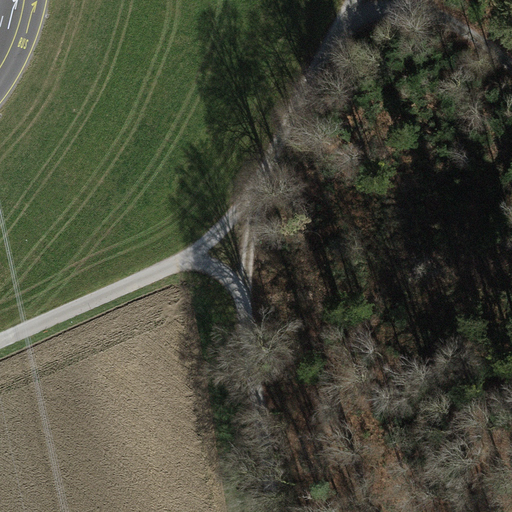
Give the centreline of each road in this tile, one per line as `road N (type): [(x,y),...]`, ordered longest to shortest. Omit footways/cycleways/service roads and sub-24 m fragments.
road 1 (track): [(0,341),(182,263),(213,257),(242,264),(253,300),(273,511)]
road 2 (track): [(182,263),(237,211),(361,0)]
road 3 (track): [(406,0),(486,37),(511,65)]
